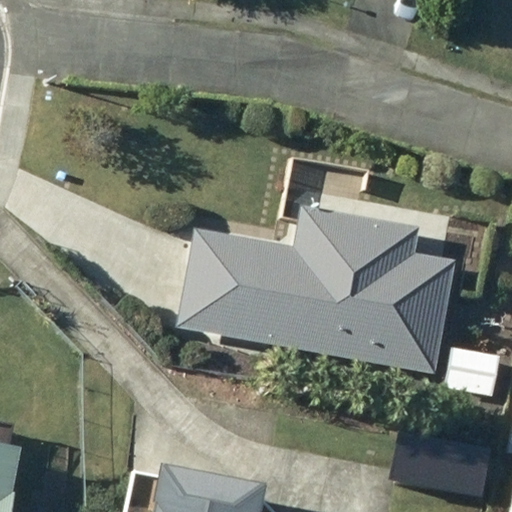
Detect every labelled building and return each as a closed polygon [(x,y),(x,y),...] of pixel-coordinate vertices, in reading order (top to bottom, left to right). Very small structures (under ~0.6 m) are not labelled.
[(173,324),(432,368),(450,258),(410,251),(414,223),(297,203),(290,244),(190,227),(173,324)] [(495,353),(447,344),(439,382),(487,392),(495,353)] [(511,511),(511,398),(502,449),(511,450),(511,469),(504,511),(511,511)] [(0,511),(5,511),(10,488),(5,487),(13,444),(0,441),(0,511)] [(153,458),(143,511),(257,511),(253,511),(259,478),(153,458)]
